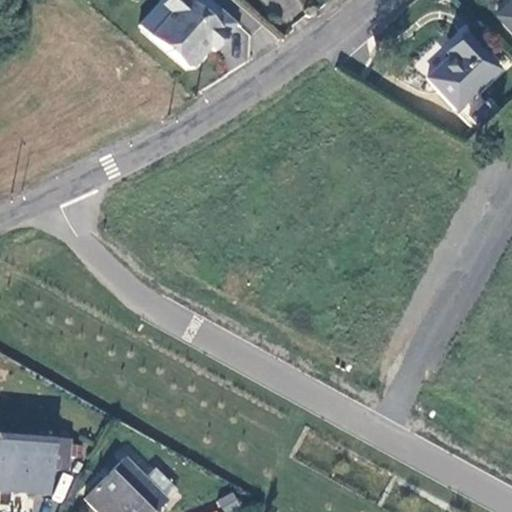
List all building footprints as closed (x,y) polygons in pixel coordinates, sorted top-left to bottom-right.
[(227,39),(183,0),(166,0),(161,7),(171,17),(151,40),(187,72),(194,71),(201,63),(201,53),(206,47),(214,54),(227,39)] [(205,0),(183,0),(227,39),(237,28),(205,0)] [(511,32),(511,2),(497,17),(511,32)] [(457,112),(499,73),(466,37),(447,55),(451,58),(428,80),(457,112)] [(476,126),(490,114),(483,107),(469,119),(476,126)] [(69,442),(0,435),(0,492),(49,496),(51,470),(66,470),(69,442)] [(82,501),(93,511),(155,511),(176,492),(154,470),(144,479),(123,459),(82,501)] [(221,511),(231,511),(237,509),(229,496),(217,502),(221,511)]
